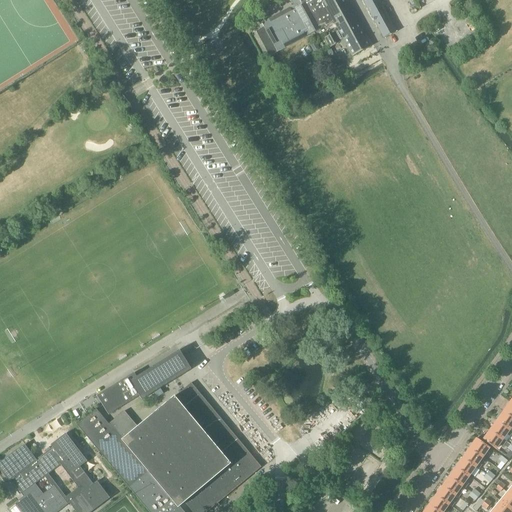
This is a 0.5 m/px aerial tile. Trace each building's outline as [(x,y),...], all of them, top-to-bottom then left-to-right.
[(290,0),(294,6),(265,22),(280,51),(351,12),(345,0),(290,0)] [(378,0),(362,0),(384,39),(396,32),(378,0)] [(351,12),(333,22),(338,31),(324,38),(321,40),(315,43),(316,43),(312,44),(314,49),(318,47),(320,51),(325,48),(329,46),(330,48),(343,40),(352,56),(371,46),(351,12)] [(222,297),(224,299),(224,300),(234,294),(232,291),(222,297)] [(134,372),(96,396),(108,415),(139,396),(142,400),(191,369),(178,350),(137,376),(134,372)] [(190,391),(194,387),(190,383),(186,387),(190,391)] [(194,387),(190,391),(186,387),(174,396),(137,427),(124,411),(109,423),(122,439),(121,440),(147,472),(180,511),(183,511),(179,507),(184,503),(192,511),(206,511),(261,467),(194,387)] [(511,417),(511,403),(510,402),(503,412),(511,417)] [(97,409),(76,425),(128,487),(147,472),(121,440),(122,439),(109,424),(97,409)] [(511,417),(503,412),(496,421),(509,430),(511,425),(511,417)] [(511,433),(511,432),(509,430),(496,421),(489,430),(502,440),(506,434),(509,437),(511,433)] [(495,449),(502,440),(489,430),(483,440),(495,449)] [(57,511),(69,503),(75,511),(89,511),(108,497),(96,481),(93,484),(79,467),(85,462),(64,434),(50,445),(52,447),(35,460),(24,445),(0,463),(0,470),(9,482),(11,481),(24,498),(9,510),(10,511),(57,511)] [(482,457),(489,448),(476,439),(469,448),(482,457)] [(478,463),(482,457),(469,448),(462,458),(475,467),(479,469),(482,465),(478,463)] [(498,460),(504,465),(507,461),(501,456),(498,460)] [(475,467),(462,458),(456,467),(469,476),(475,467)] [(320,476),(337,489),(345,479),(327,466),(320,476)] [(465,482),(469,476),(456,467),(449,477),(462,486),(465,488),(468,484),(465,482)] [(492,480),(495,476),(488,471),(485,475),(492,480)] [(180,511),(147,472),(128,487),(148,511),(180,511)] [(488,485),(492,480),(485,475),(483,478),(486,480),(484,482),(488,485)] [(462,486),(449,477),(442,486),(455,495),(458,498),(461,493),(458,491),(462,486)] [(495,483),(498,485),(502,489),(505,486),(498,480),(495,483)] [(455,495),(442,486),(435,495),(448,505),(452,507),(455,503),(451,501),(455,495)] [(477,498),(480,494),(474,489),(471,492),(477,498)] [(475,501),(477,498),(471,492),(468,496),(475,501)] [(511,511),(511,496),(507,493),(500,501),(511,511)] [(448,505),(435,495),(429,505),(438,511),(447,511),(444,510),(448,505)] [(480,500),(488,506),(491,503),(482,496),(480,500)] [(485,510),(488,506),(480,500),(477,503),(481,506),(485,510)] [(495,511),(511,511),(500,501),(493,510),(495,511)] [(463,511),(468,504),(464,502),(459,508),(463,511)]
